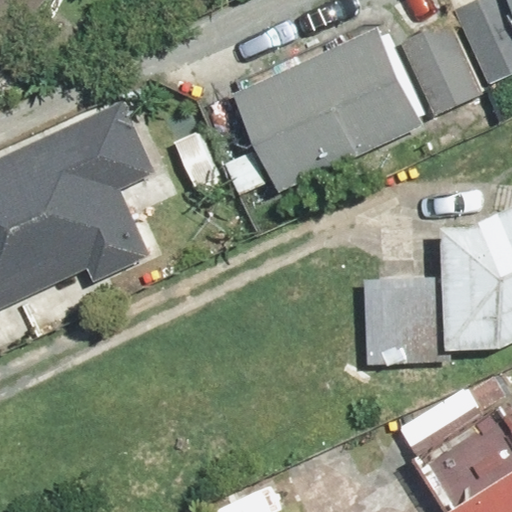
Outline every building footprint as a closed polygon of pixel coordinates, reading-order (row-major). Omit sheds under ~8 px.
[(0,0),(0,50),(50,0),(0,0)] [(461,17),(492,86),(511,77),(511,0),(479,0),(458,10),(461,17)] [(492,86),(461,17),(406,44),(440,111),(492,86)] [(237,88),(262,143),(227,159),(243,194),(279,177),(286,191),(424,126),(376,22),(237,88)] [(157,169),(124,102),(0,161),(0,310),(96,265),(104,281),(159,255),(125,184),(157,169)] [(511,342),(511,209),(478,226),(448,225),(447,347),(503,347),(511,342)] [(428,363),(429,275),(369,275),(368,362),(428,363)] [(511,511),(511,430),(509,426),(471,451),(494,487),(455,511),(511,511)]
